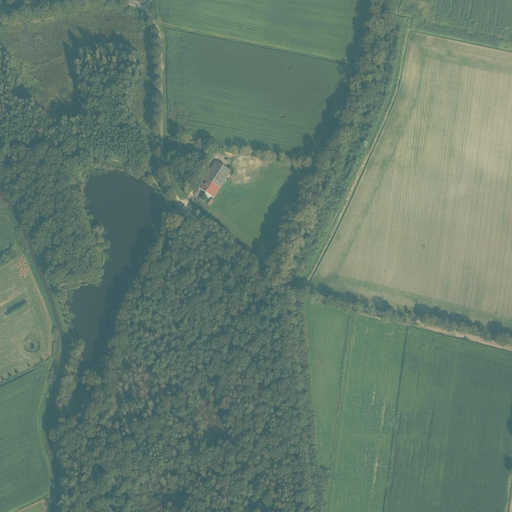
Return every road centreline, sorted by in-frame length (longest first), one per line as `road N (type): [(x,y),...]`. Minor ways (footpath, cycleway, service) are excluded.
road 1 (unclassified): [(283,291),(189,213),(169,184),(160,149),(162,36),(145,6)]
road 2 (track): [(511,348),(283,291)]
road 3 (track): [(56,284),(29,218),(0,177)]
